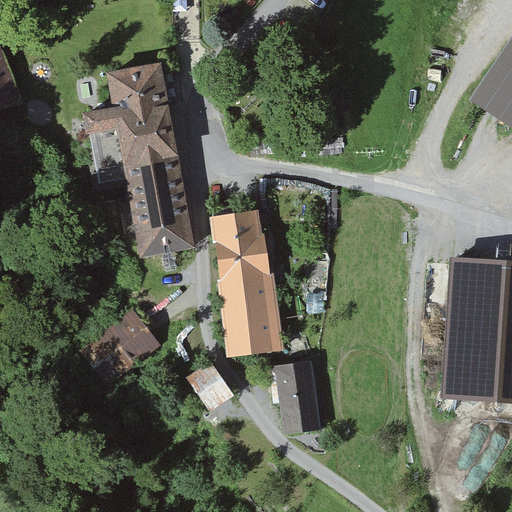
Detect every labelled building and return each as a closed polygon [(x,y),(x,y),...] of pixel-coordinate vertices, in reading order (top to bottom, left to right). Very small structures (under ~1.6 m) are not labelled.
[(12,27),(0,32),(0,113),(3,121),(45,102),(12,27)] [(511,39),(475,91),(511,118),(511,39)] [(157,67),(112,75),(118,109),(85,115),(89,140),(119,135),(141,259),(190,250),(157,67)] [(272,212),(222,219),(242,360),(292,353),(272,212)] [(511,263),(458,259),(448,401),(511,405),(511,263)] [(130,295),(84,334),(125,382),(171,343),(130,295)] [(187,379),(210,411),(233,395),(210,363),(187,379)] [(321,365),(286,369),(295,439),(330,434),(321,365)]
